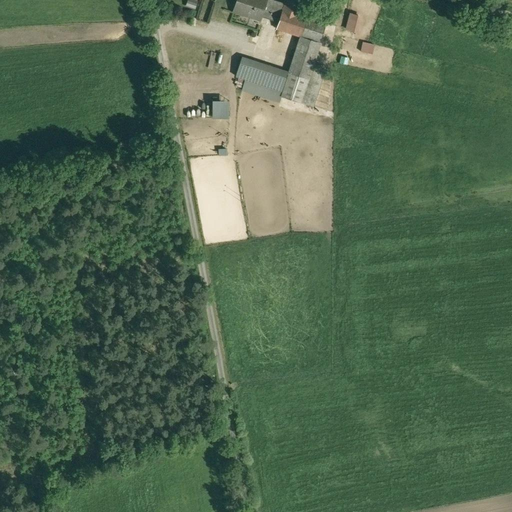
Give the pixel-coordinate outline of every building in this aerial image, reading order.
[(194,0),(186,0),(184,6),(194,9),(197,1),(194,0)] [(240,0),(237,11),(234,10),(234,11),(251,16),(251,17),(260,20),(262,16),(266,0),(240,0)] [(285,3),(276,0),(266,0),(262,16),(279,22),(285,3)] [(304,0),(303,0),(285,0),(285,3),(279,22),(277,28),(302,36),(320,42),(326,23),(300,14),(304,0)] [(358,32),(362,15),(348,12),(344,30),(358,32)] [(302,36),(282,96),(301,102),(320,42),(302,36)] [(362,40),(352,39),(351,42),(341,40),(338,55),(359,59),(362,40)] [(242,56),(236,76),(246,79),(252,59),(242,56)] [(288,71),(252,59),(246,79),(282,90),(288,71)] [(180,98),(181,117),(191,116),(190,98),(180,98)] [(210,117),(227,117),(227,99),(210,99),(210,117)]
